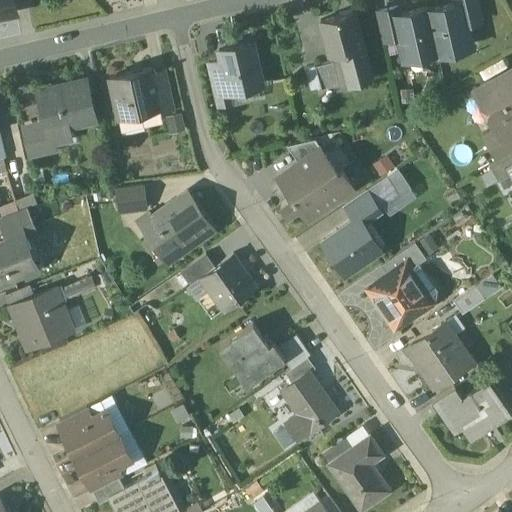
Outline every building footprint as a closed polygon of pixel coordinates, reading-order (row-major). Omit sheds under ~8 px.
[(0,0),(0,15),(16,12),(13,0),(0,0)] [(477,0),(452,0),(453,3),(458,26),(466,24),(483,20),(477,0)] [(428,8),(427,8),(437,52),(437,54),(458,50),(457,44),(470,41),(466,24),(458,26),(453,3),(428,8)] [(400,5),(375,11),(382,40),(398,37),(407,35),(401,12),(400,5)] [(428,6),(401,12),(407,35),(398,37),(402,54),(416,50),(417,56),(437,52),(427,8),(428,8),(428,6)] [(353,10),(320,19),(331,60),(333,60),(336,71),(345,69),(341,52),(362,46),(363,45),(353,10)] [(261,84),(251,42),(219,49),(221,60),(229,91),(230,91),(261,84)] [(362,46),(341,52),(345,69),(349,81),(370,75),(362,46)] [(229,91),(221,60),(208,63),(218,104),(232,101),(230,91),(229,91)] [(331,60),(315,65),(321,86),(321,89),(339,84),(336,71),(333,60),(331,60)] [(315,65),(304,68),(310,89),(321,86),(315,65)] [(511,66),(475,87),(496,124),(497,127),(511,118),(511,66)] [(152,67),(109,76),(122,132),(145,127),(141,110),(159,106),(160,106),(152,71),(152,67)] [(164,68),(152,71),(160,106),(159,106),(160,109),(173,107),(164,68)] [(85,80),(38,91),(46,123),(47,129),(49,129),(94,118),(85,80)] [(475,87),(462,94),(482,132),(496,124),(475,87)] [(511,118),(497,127),(496,124),(482,132),(497,159),(511,150),(511,118)] [(46,123),(24,128),(30,153),(54,147),(49,129),(47,129),(46,123)] [(315,138),(287,144),(298,159),(310,151),(313,155),(322,149),(315,138)] [(298,159),(277,174),(306,215),(352,184),(341,168),(337,171),(322,149),(313,155),(310,151),(298,159)] [(511,150),(497,159),(489,164),(498,180),(510,174),(511,177),(511,150)] [(142,182),(117,185),(120,208),(145,204),(142,182)] [(417,199),(407,183),(381,199),(391,216),(417,199)] [(187,189),(141,221),(167,258),(213,226),(187,189)] [(366,189),(345,204),(354,217),(359,214),(363,220),(379,208),(366,189)] [(492,212),(483,201),(472,209),(481,221),(492,212)] [(26,206),(1,215),(9,234),(0,238),(0,242),(25,233),(37,229),(26,206)] [(363,220),(359,214),(354,217),(323,239),(345,271),(376,250),(365,234),(370,231),(363,220)] [(0,242),(0,271),(10,267),(13,274),(36,265),(28,247),(30,246),(25,233),(0,242)] [(415,240),(381,263),(387,272),(404,261),(408,267),(425,255),(415,240)] [(215,263),(199,274),(200,275),(222,307),(256,284),(233,250),(215,263)] [(206,251),(180,269),(189,282),(200,275),(199,274),(215,263),(206,251)] [(408,267),(404,261),(387,272),(369,285),(370,286),(374,284),(384,299),(380,302),(394,323),(415,309),(409,300),(424,290),(408,267)] [(91,272),(63,283),(67,294),(95,283),(91,272)] [(29,282),(6,291),(10,301),(33,292),(29,282)] [(33,292),(10,301),(27,344),(72,326),(55,283),(33,292)] [(475,283),(453,298),(461,310),(483,295),(475,283)] [(445,317),(405,345),(433,385),(473,357),(445,317)] [(268,342),(253,320),(219,343),(239,372),(249,366),(255,375),(283,356),(285,355),(277,344),(273,338),(268,342)] [(296,331),(277,344),(285,355),(283,356),(290,366),(307,355),(311,352),(296,331)] [(290,366),(285,370),(291,379),(307,368),(308,369),(315,365),(307,355),(290,366)] [(308,369),(307,368),(291,379),(282,386),(299,410),(286,420),(297,435),(335,408),(308,369)] [(482,380),(462,394),(455,384),(432,400),(438,409),(439,411),(446,406),(459,425),(469,438),(511,409),(488,376),(482,380)] [(86,403),(59,418),(64,428),(92,414),(86,403)] [(64,428),(62,429),(75,453),(118,430),(106,406),(92,414),(64,428)] [(459,425),(446,406),(439,411),(452,430),(459,425)] [(118,430),(75,453),(87,476),(88,475),(116,461),(130,454),(118,430)] [(352,444),(329,460),(360,506),(389,487),(370,460),(383,451),(369,432),(352,444)] [(345,433),(321,450),(329,460),(352,444),(345,433)] [(116,461),(88,475),(94,486),(118,474),(121,472),(116,461)] [(124,485),(108,493),(109,494),(118,511),(169,511),(179,507),(157,467),(146,473),(124,485)] [(94,486),(92,487),(98,499),(109,494),(108,493),(124,485),(118,474),(94,486)] [(10,511),(0,492),(0,511),(10,511)] [(275,511),(263,494),(253,501),(261,511),(275,511)] [(329,511),(320,498),(299,511),(329,511)]
